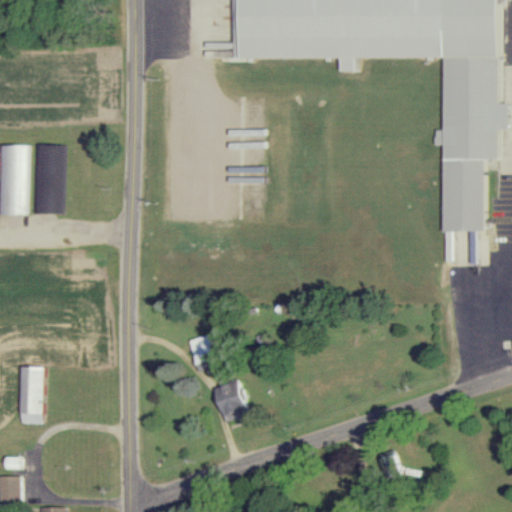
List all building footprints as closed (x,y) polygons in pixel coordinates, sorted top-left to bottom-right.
[(486,228),(486,155),(500,155),(499,126),(510,126),(510,100),(500,100),(498,0),(231,0),(232,56),(323,55),(323,58),(327,58),(327,55),(340,55),(340,68),(355,68),(355,55),(425,54),(425,58),(431,58),(430,54),(443,54),(443,88),(438,88),(439,92),(443,92),(444,128),(434,128),(434,142),(444,142),(445,229),(486,228)] [(0,144),(0,214),(22,214),(22,144),(0,144)] [(55,144),(33,144),(33,213),(55,213),(55,144)] [(203,369),(236,359),(228,336),(222,338),(220,330),(192,339),(203,369)] [(23,422),(45,422),(45,365),(23,365),(23,422)] [(229,420),(253,413),(244,380),(220,386),(229,420)] [(380,455),(390,480),(405,473),(395,449),(380,455)] [(0,503),(20,504),(20,475),(0,474),(0,503)] [(396,501),(392,486),(377,491),(381,505),(396,501)]
